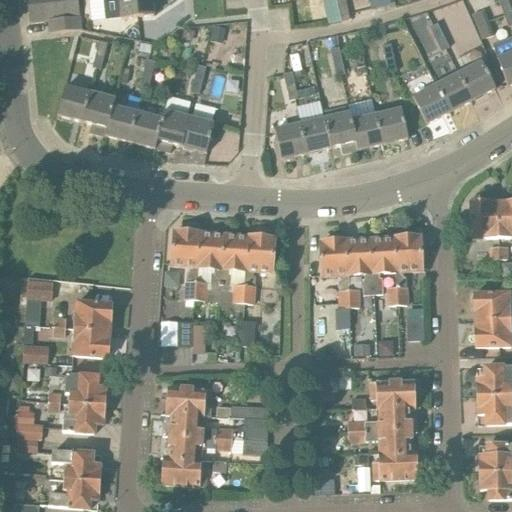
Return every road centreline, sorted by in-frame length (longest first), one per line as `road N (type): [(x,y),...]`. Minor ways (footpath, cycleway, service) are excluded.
road 1 (residential): [(449,511),(439,173)]
road 2 (residential): [(143,511),(129,482),(150,193)]
road 3 (residential): [(150,193),(59,178),(25,150),(4,0)]
road 4 (residential): [(246,200),(256,0)]
road 5 (residential): [(246,200),(346,200),(439,173)]
